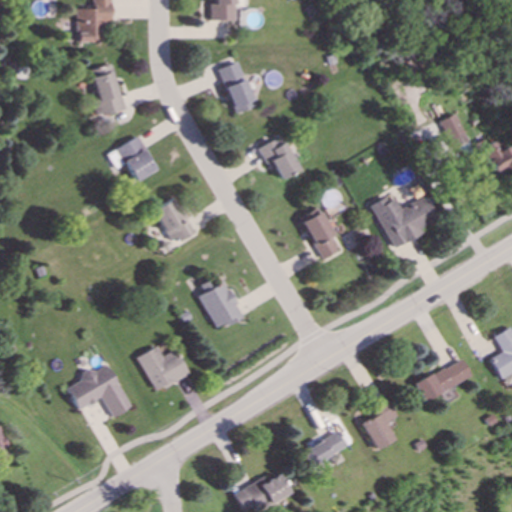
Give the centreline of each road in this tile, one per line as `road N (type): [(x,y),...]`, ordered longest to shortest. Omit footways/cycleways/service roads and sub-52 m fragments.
road 1 (tertiary): [(511,246),(77,511)]
road 2 (residential): [(320,364),(174,106),(161,71),(158,0)]
